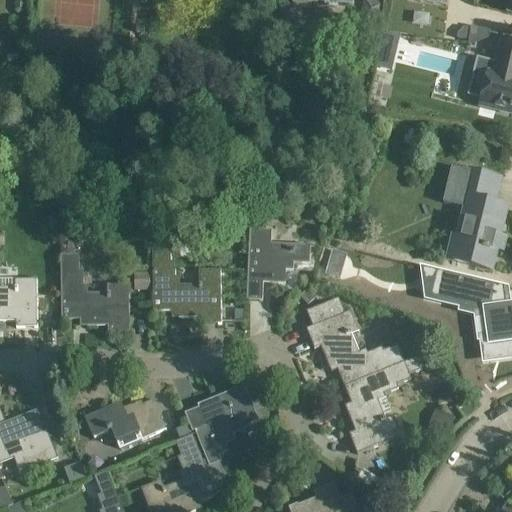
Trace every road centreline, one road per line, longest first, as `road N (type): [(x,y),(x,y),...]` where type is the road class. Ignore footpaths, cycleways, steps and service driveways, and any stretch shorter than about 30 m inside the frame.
road 1 (residential): [(244,511),(266,484),(285,417),(283,382),(260,342),(165,362),(42,356),(0,363)]
road 2 (residential): [(431,511),(468,451),(511,415)]
